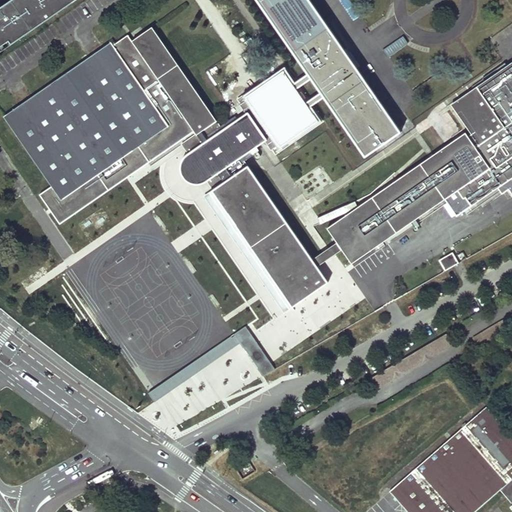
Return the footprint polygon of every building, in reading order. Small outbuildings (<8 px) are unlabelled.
[(0,0),(0,49),(74,0),(0,0)] [(348,51),(312,0),(261,0),(309,69),(297,78),(286,62),(237,95),(250,115),(266,139),(276,151),(323,118),(313,100),(325,93),(365,151),(400,128),(353,59),(348,51)] [(243,160),(251,155),(249,151),(266,139),(250,115),(232,127),(229,123),(222,128),(154,28),(133,42),(129,36),(9,117),(32,150),(22,157),(45,191),(42,195),(61,223),(195,130),(199,135),(186,144),(193,153),(184,159),(182,167),(184,177),(190,182),(198,184),(206,183),(210,180),(216,190),(214,191),(293,307),(330,282),(319,266),(342,251),(351,264),(446,200),(457,217),(511,179),(511,67),(457,104),(475,131),(330,229),(340,244),(313,262),(243,160)] [(445,269),(459,261),(453,251),(439,258),(445,269)] [(81,257),(63,269),(145,392),(167,377),(165,377),(166,366),(151,365),(153,344),(156,342),(149,331),(153,328),(141,327),(142,318),(138,320),(122,318),(122,317),(107,316),(100,305),(101,295),(93,294),(83,280),(85,258),(81,257)] [(406,274),(412,285),(424,279),(418,268),(406,274)] [(356,275),(363,286),(371,281),(364,270),(356,275)] [(511,326),(511,315),(473,339),(478,346),(511,326)] [(249,327),(147,387),(171,429),(274,369),(249,327)] [(453,344),(446,334),(368,380),(374,391),(453,344)] [(511,432),(488,405),(394,488),(414,511),(473,511),(501,488),(511,500),(511,507),(511,432)]
